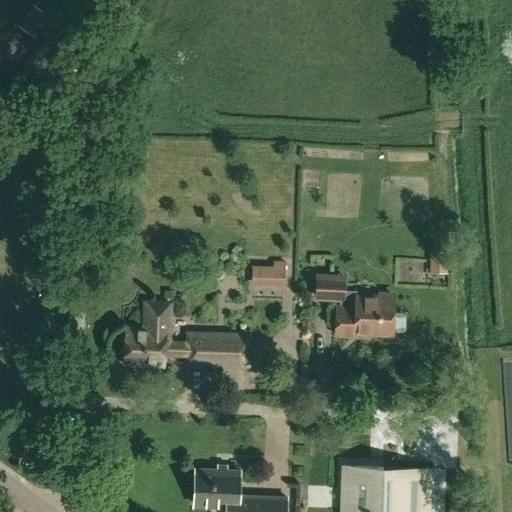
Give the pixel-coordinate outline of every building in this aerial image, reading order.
[(37,36),(43,25),(51,14),(34,3),(20,25),(37,36)] [(439,241),(435,268),(449,270),(453,242),(439,241)] [(253,265),(253,278),(285,279),(285,266),(253,265)] [(341,297),(341,305),(337,305),(336,332),(356,333),(356,331),(392,333),(392,330),(404,330),(405,313),(393,312),(394,296),(391,296),(391,292),(379,291),(378,295),(358,294),(358,290),(344,290),(344,275),(318,274),(317,296),(341,297)] [(164,355),(187,356),(187,341),(169,340),(170,302),(146,301),(145,328),(126,327),(125,362),(164,364),(164,355)] [(248,365),(249,334),(188,332),(187,341),(187,356),(187,363),(248,365)] [(351,509),(343,509),(342,511),(426,511),(411,511),(412,497),(428,497),(428,476),(383,474),(383,467),(345,465),(344,487),(351,487),(351,509)] [(225,511),(287,511),(288,497),(239,495),(240,470),(195,469),(193,503),(225,505),(225,511)]
